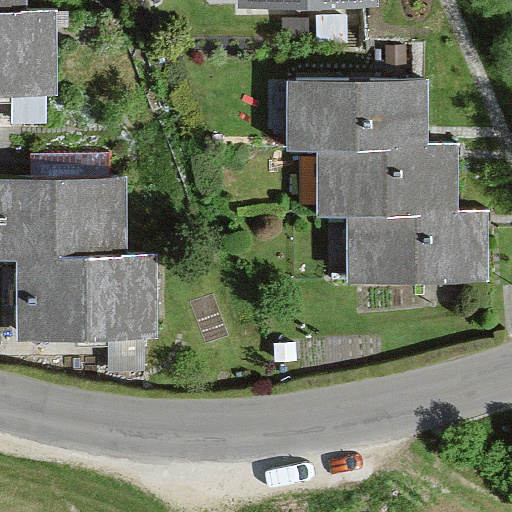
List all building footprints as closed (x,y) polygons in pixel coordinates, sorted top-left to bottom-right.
[(24,0),(0,0),(0,19),(25,19),(24,0)] [(239,0),(239,12),(381,12),(380,0),(239,0)] [(25,19),(0,19),(0,97),(60,96),(58,18),(25,19)] [(430,85),(286,85),(286,151),(317,150),(430,150),(430,85)] [(430,150),(317,150),(319,222),(352,223),(461,223),(461,151),(430,150)] [(127,179),(0,181),(0,264),(12,265),(129,262),(127,179)] [(461,223),(352,223),(352,288),(493,288),(493,223),(461,223)] [(129,262),(12,265),(14,343),(163,340),(161,262),(129,262)]
